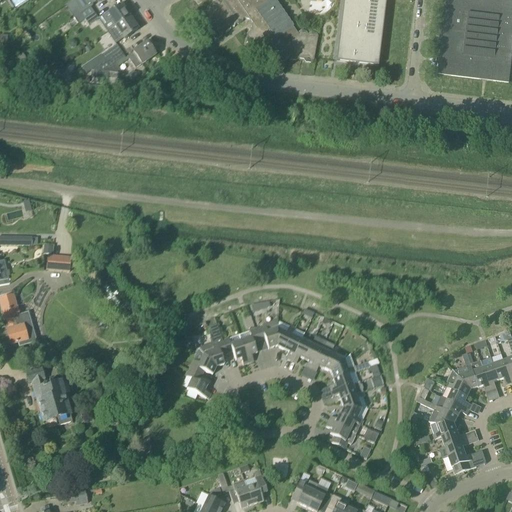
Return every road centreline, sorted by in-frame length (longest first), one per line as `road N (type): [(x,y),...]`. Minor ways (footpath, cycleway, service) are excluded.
road 1 (track): [(511,232),(399,227),(0,181)]
road 2 (unclassified): [(405,97),(231,74),(173,41),(142,7)]
road 3 (residential): [(257,437),(239,424),(232,392),(279,374),(311,389),(318,408),(304,436)]
road 4 (residential): [(434,504),(304,436)]
